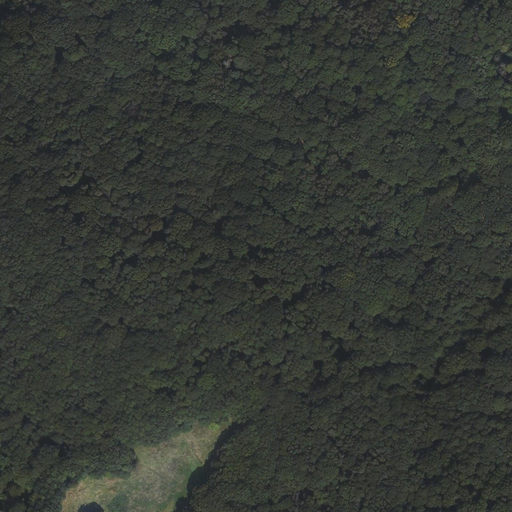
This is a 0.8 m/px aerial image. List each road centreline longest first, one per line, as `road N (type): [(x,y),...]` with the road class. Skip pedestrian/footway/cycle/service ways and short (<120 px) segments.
road 1 (track): [(223,503),(451,204)]
road 2 (track): [(243,126),(451,204)]
road 3 (track): [(243,126),(189,89),(174,63),(167,0)]
road 4 (track): [(223,503),(325,489),(352,511)]
